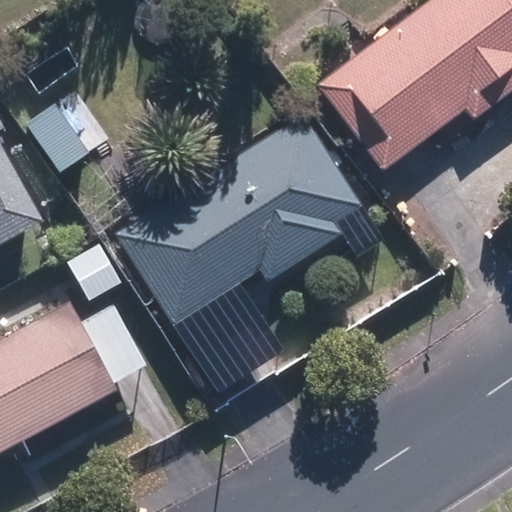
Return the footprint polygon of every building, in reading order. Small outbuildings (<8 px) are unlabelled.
[(511,0),(429,0),(314,86),(378,172),(463,110),(471,120),(511,90),(511,0)] [(360,206),(303,117),(115,236),(172,325),(256,272),(263,283),(340,234),(333,223),(360,206)] [(0,245),(41,224),(0,148),(0,245)] [(108,310),(101,297),(73,312),(80,325),(108,310)] [(69,304),(0,340),(0,452),(116,392),(111,383),(80,325),(73,312),(69,304)] [(111,383),(143,366),(112,308),(108,310),(80,325),(111,383)]
